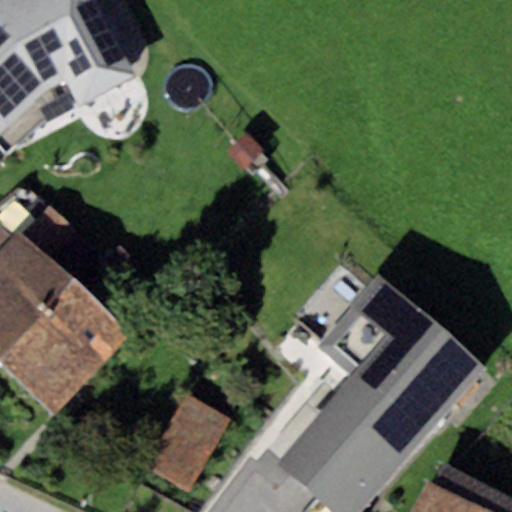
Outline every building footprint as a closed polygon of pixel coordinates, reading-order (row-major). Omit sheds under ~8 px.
[(25,0),(0,13),(0,154),(46,110),(66,100),(79,125),(138,95),(88,0),(25,0)] [(19,248),(0,268),(0,378),(74,299),(19,248)] [(280,482),(314,511),(377,511),(488,386),(380,292),(319,361),(357,395),(280,482)] [(74,299),(0,378),(0,379),(54,430),(129,350),(74,299)] [(232,426),(187,401),(143,476),(188,502),(232,426)] [(511,511),(441,478),(424,511),(511,511)]
